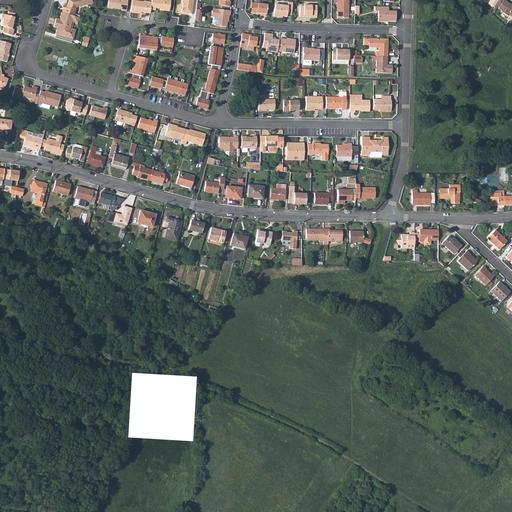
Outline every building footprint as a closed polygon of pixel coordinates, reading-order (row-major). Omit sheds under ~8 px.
[(63,7),(61,12),(74,16),(76,7),(92,3),(91,0),(70,0),(68,1),(66,8),(63,7)] [(122,10),(126,11),(127,0),(109,0),(108,8),(113,9),(113,7),(115,7),(115,8),(122,9),(122,10)] [(132,0),(131,11),(138,12),(139,11),(141,11),(150,13),(151,9),(152,2),(144,1),(143,1),(132,0)] [(151,0),(152,2),(151,9),(155,10),(156,8),(160,8),(160,9),(169,10),(170,0),(151,0)] [(182,3),(181,12),(190,13),(192,0),(181,0),(181,2),(182,3)] [(502,2),(499,0),(498,0),(495,5),(499,8),(498,9),(501,11),(500,12),(507,17),(508,16),(511,18),(511,5),(503,0),(502,2)] [(250,2),(249,7),(250,8),(249,12),(260,13),(260,15),(264,16),(266,5),(250,2)] [(335,2),(335,6),(337,6),(337,18),(347,18),(347,2),(337,2),(335,2)] [(274,5),(272,16),(274,16),(277,16),(284,17),(285,11),(289,12),(291,4),(286,3),(286,6),(274,5)] [(298,5),(298,16),(302,16),(302,15),(310,15),(310,16),(315,17),(315,5),(302,4),(302,5),(298,5)] [(387,6),(373,6),(373,10),(377,10),(377,21),(383,21),(383,20),(394,21),(395,11),(387,11),(387,6)] [(215,15),(214,24),(225,26),(227,14),(229,14),(229,10),(212,7),(211,14),(215,15)] [(2,13),(0,19),(3,20),(1,25),(4,26),(2,32),(12,35),(14,29),(13,29),(14,23),(13,23),(15,17),(14,17),(15,13),(8,11),(7,15),(2,13)] [(74,16),(61,12),(60,17),(61,18),(61,19),(56,18),(53,26),(57,27),(55,34),(73,39),(75,31),(73,30),(72,28),(73,22),(75,21),(78,22),(79,17),(74,16)] [(198,97),(195,106),(207,110),(210,101),(208,100),(206,100),(207,96),(208,93),(210,94),(213,94),(217,82),(220,71),(218,71),(219,66),(221,66),(223,48),(220,47),(220,44),(224,44),(225,35),(213,33),(212,42),(213,43),(213,46),(210,46),(208,65),(212,65),(211,69),(211,68),(204,92),(201,91),(199,98),(198,97)] [(273,39),(270,38),(270,37),(271,34),(263,33),(261,48),(264,48),(264,50),(275,52),(275,50),(277,40),(273,39)] [(240,34),(238,46),(242,47),(242,44),(251,46),(257,47),(259,36),(251,35),(251,36),(244,35),(240,34)] [(139,35),(138,48),(147,49),(156,50),(157,44),(160,45),(160,46),(172,47),(173,44),(173,38),(161,36),(161,38),(149,36),(139,35)] [(277,40),(275,50),(292,53),(294,40),(286,38),(286,39),(277,38),(277,40)] [(367,47),(378,48),(378,52),(375,51),(375,56),(378,57),(386,57),(386,40),(367,39),(367,47)] [(0,60),(7,62),(8,57),(7,56),(7,54),(8,54),(11,44),(0,40),(0,60)] [(305,47),(301,46),(300,60),(301,60),(301,64),(302,65),(307,65),(308,64),(309,60),(317,60),(317,49),(305,48),(305,47)] [(330,48),(330,60),(346,60),(347,50),(335,50),(335,48),(330,48)] [(132,64),(130,73),(133,74),(132,77),(129,76),(126,85),(137,89),(140,79),(139,79),(140,76),(142,76),(147,59),(135,55),(132,64)] [(378,57),(375,56),(374,73),(390,73),(390,65),(384,65),(384,61),(386,61),(386,57),(378,57)] [(261,60),(255,59),(254,66),(254,68),(253,72),(259,73),(261,60)] [(235,63),(235,69),(253,72),(254,68),(247,67),(248,65),(235,63)] [(0,66),(0,86),(0,87),(0,90),(4,92),(8,78),(4,77),(4,75),(1,74),(0,74),(0,72),(0,70),(1,71),(0,66)] [(152,76),(149,86),(161,89),(162,88),(165,89),(165,90),(184,96),(188,84),(183,83),(184,80),(182,79),(181,82),(177,81),(178,78),(175,77),(175,80),(170,79),(171,76),(169,76),(167,82),(164,81),(164,80),(152,76)] [(16,86),(13,96),(21,99),(22,96),(33,99),(32,102),(37,103),(40,94),(36,93),(38,87),(33,86),(32,88),(24,86),(24,89),(16,86)] [(40,94),(37,103),(42,105),(43,102),(58,106),(61,95),(46,91),(46,92),(41,91),(40,94)] [(351,95),(351,99),(348,99),(348,112),(352,112),(353,110),(360,110),(360,111),(367,112),(367,100),(359,100),(360,95),(351,95)] [(324,97),(324,109),(333,109),(333,108),(339,108),(339,110),(344,110),(344,96),(340,96),(339,97),(337,97),(324,97)] [(372,99),(371,110),(378,110),(378,109),(380,109),(380,111),(389,111),(389,101),(389,96),(380,96),(380,100),(372,99)] [(304,97),(304,110),(309,110),(311,109),(320,109),(320,97),(304,97)] [(78,101),(74,100),(74,99),(72,98),(69,100),(67,106),(69,110),(86,115),(88,105),(82,103),(82,102),(78,101)] [(257,111),(261,111),(261,110),(264,110),(273,110),(273,99),(257,99),(257,111)] [(282,111),(288,112),(288,110),(292,111),(297,111),(297,101),(282,101),(282,111)] [(93,105),(90,115),(105,119),(108,108),(103,107),(103,108),(93,105)] [(128,114),(125,113),(125,111),(118,109),(115,120),(125,123),(134,126),(137,116),(128,114)] [(0,118),(0,129),(10,130),(11,120),(0,118)] [(141,118),(138,128),(154,133),(158,121),(154,119),(153,121),(141,118)] [(177,128),(177,127),(177,126),(168,123),(165,135),(174,138),(174,137),(182,139),(185,129),(179,127),(179,128),(177,128)] [(182,139),(181,143),(186,144),(187,141),(202,145),(205,133),(189,129),(189,130),(185,129),(182,139)] [(23,145),(39,149),(40,145),(42,139),(44,134),(38,133),(38,134),(20,130),(19,138),(25,139),(23,145)] [(44,149),(51,151),(57,153),(57,154),(61,155),(64,145),(60,143),(62,136),(57,135),(56,140),(47,138),(46,140),(45,146),(44,149)] [(234,149),(238,149),(238,136),(234,136),(233,136),(233,137),(219,137),(219,147),(223,147),(223,150),(225,151),(232,152),(234,150),(234,149)] [(241,136),(241,148),(256,148),(256,136),(252,136),(251,137),(246,137),(245,136),(241,136)] [(277,136),(260,136),(260,148),(260,152),(265,152),(265,146),(276,147),(276,148),(282,148),(282,138),(277,137),(277,136)] [(361,151),(360,155),(369,155),(369,152),(380,152),(381,156),(387,156),(387,138),(381,138),(381,141),(369,141),(369,138),(361,138),(361,147),(362,147),(362,151),(361,151)] [(286,160),(291,160),(292,156),(299,156),(299,160),(303,160),(303,143),(286,142),(286,160)] [(312,144),(307,144),(307,156),(312,156),(312,155),(320,155),(320,161),(327,161),(327,155),(327,145),(320,144),(318,144),(318,143),(312,143),(312,144)] [(342,145),(336,145),(335,157),(343,157),(343,161),(349,161),(350,160),(351,144),(347,143),(347,144),(347,146),(342,145)] [(100,156),(94,154),(95,151),(96,147),(92,145),(87,162),(102,167),(105,157),(100,156)] [(65,156),(70,158),(70,156),(73,157),(79,159),(79,160),(83,161),(87,147),(82,146),(81,150),(72,147),(72,149),(67,148),(65,156)] [(111,149),(109,156),(113,157),(111,165),(125,169),(128,157),(114,154),(116,147),(112,146),(111,149)] [(131,162),(130,166),(134,167),(132,175),(137,176),(137,177),(149,180),(152,170),(140,166),(141,165),(131,162)] [(17,181),(19,172),(10,170),(5,170),(2,185),(11,186),(11,180),(17,181)] [(152,170),(149,180),(162,184),(163,180),(166,181),(168,174),(152,170)] [(179,172),(176,183),(191,187),(194,176),(179,172)] [(217,193),(218,189),(218,187),(223,188),(225,179),(219,178),(219,183),(206,181),(204,191),(217,193)] [(36,197),(34,200),(41,202),(42,202),(46,184),(33,180),(30,191),(37,193),(38,193),(38,197),(36,197)] [(56,181),(53,192),(67,196),(70,185),(56,181)] [(270,188),(269,199),(285,200),(285,191),(286,184),(277,183),(276,188),(270,188)] [(358,184),(355,184),(355,190),(355,198),(375,198),(375,188),(374,187),(359,188),(358,184)] [(249,185),(247,197),(262,198),(263,186),(249,185)] [(439,199),(446,199),(450,199),(450,204),(459,204),(459,192),(459,185),(449,185),(449,189),(439,189),(439,199)] [(226,188),(225,197),(239,199),(241,188),(227,186),(226,188)] [(16,187),(15,195),(22,197),(24,190),(16,187)] [(86,201),(94,203),(96,194),(93,193),(93,191),(77,187),(74,197),(79,199),(77,205),(84,207),(86,201)] [(332,200),(332,190),(328,190),(328,193),(314,193),(314,204),(328,204),(328,200),(332,200)] [(347,190),(337,190),(337,201),(355,201),(355,198),(355,190),(347,190)] [(412,190),(411,202),(417,202),(417,205),(430,205),(430,202),(434,202),(434,193),(419,193),(417,193),(417,190),(412,190)] [(108,209),(113,210),(119,205),(113,204),(115,197),(100,193),(98,202),(109,206),(108,209)] [(295,193),(294,203),(306,204),(306,193),(295,193)] [(492,193),(490,193),(490,206),(497,206),(504,206),(503,197),(500,197),(500,193),(492,193)] [(511,196),(503,197),(504,206),(511,205),(511,196)] [(111,212),(104,219),(127,225),(132,209),(124,206),(121,215),(111,212)] [(155,217),(149,215),(150,213),(140,211),(137,223),(152,227),(155,217)] [(169,222),(165,238),(177,241),(182,222),(167,218),(166,221),(169,222)] [(191,221),(188,230),(201,233),(203,224),(191,221)] [(225,231),(211,227),(208,239),(222,243),(225,231)] [(287,230),(282,230),(282,231),(282,240),(282,244),(291,244),(291,247),(297,247),(297,229),(293,229),(293,231),(287,231),(287,230)] [(324,245),(323,229),(306,229),(306,240),(319,240),(319,245),(324,245)] [(329,229),(323,229),(324,245),(327,245),(328,245),(328,241),(341,241),(341,231),(329,231),(329,229)] [(255,242),(256,242),(262,243),(270,245),(272,232),(268,232),(268,233),(262,232),(262,231),(257,230),(255,242)] [(419,235),(419,241),(423,241),(423,240),(430,240),(438,240),(438,230),(419,230),(419,235)] [(495,230),(487,238),(498,250),(506,241),(495,230)] [(350,231),(349,242),(363,242),(369,244),(370,239),(363,237),(363,231),(350,231)] [(401,248),(414,248),(414,241),(414,235),(414,232),(410,232),(410,236),(406,236),(406,235),(401,235),(401,240),(397,240),(397,245),(401,245),(401,248)] [(233,233),(229,245),(244,249),(248,237),(233,233)] [(453,240),(451,238),(448,236),(441,243),(444,246),(445,246),(453,254),(461,245),(454,239),(453,240)] [(476,262),(471,258),(472,257),(469,253),(466,250),(457,260),(468,271),(476,262)] [(483,266),(474,275),(485,285),(493,277),(485,269),(486,269),(483,266)] [(499,282),(490,291),(501,301),(510,292),(499,282)] [(208,309),(208,310),(216,315),(217,315),(217,312),(216,311),(217,308),(211,306),(210,309),(208,309)]
